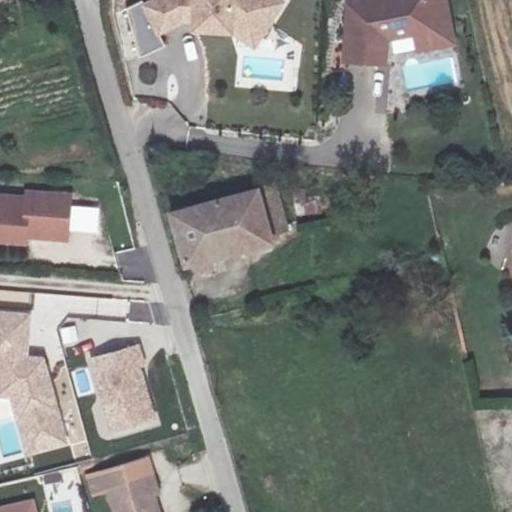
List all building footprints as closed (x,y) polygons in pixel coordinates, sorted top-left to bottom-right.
[(168,0),(148,13),(163,39),(186,25),(187,18),(198,18),(197,24),(234,25),(252,35),(261,17),(272,23),(283,3),(278,0),(168,0)] [(350,0),(363,1),(362,14),(349,13),(345,63),(383,66),(386,41),(414,35),(429,33),(432,43),(452,40),(445,0),(426,0),(423,1),(422,0),(350,0)] [(234,25),(197,24),(197,34),(236,34),(259,48),(272,23),(261,17),(252,35),(234,25)] [(429,33),(414,35),(436,69),(472,62),(452,40),(432,43),(429,33)] [(52,193),(0,189),(0,231),(15,233),(48,236),(49,229),(92,232),(94,192),(52,187),(52,193)] [(265,191),(185,213),(197,265),(278,243),(265,191)] [(15,233),(0,231),(0,242),(14,243),(15,233)] [(0,402),(12,403),(25,456),(70,445),(48,355),(31,354),(33,312),(0,309),(0,402)] [(51,472),(53,502),(82,500),(80,470),(51,472)] [(154,477),(111,489),(116,511),(157,511),(154,496),(158,495),(154,477)]
